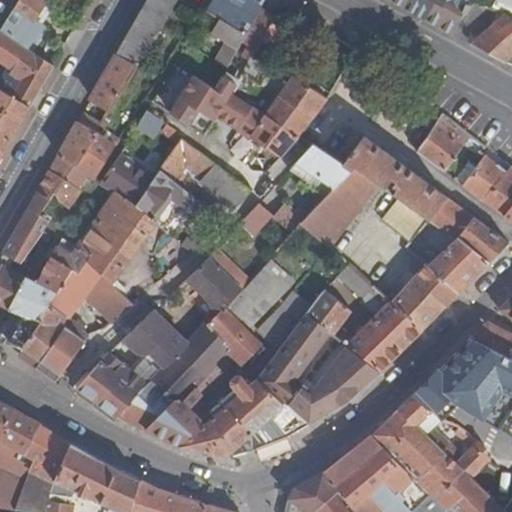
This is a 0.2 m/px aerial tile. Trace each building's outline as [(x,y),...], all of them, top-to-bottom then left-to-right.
[(45,3),(40,0),(19,0),(0,31),(26,48),(42,27),(34,22),(45,3)] [(178,0),(148,0),(117,54),(92,98),(110,109),(138,66),(178,0)] [(265,0),(214,0),(207,11),(220,19),(212,31),(226,40),(216,59),(228,67),(238,48),(245,36),(246,36),(261,8),(265,0)] [(391,0),(452,33),(463,11),(466,12),(469,6),(466,4),(467,0),(391,0)] [(325,20),(306,10),(294,32),(313,42),(325,20)] [(511,18),(504,13),(470,43),(505,63),(511,56),(511,18)] [(296,38),(271,22),(262,39),(285,55),(296,38)] [(0,31),(0,61),(9,67),(0,81),(0,159),(31,106),(38,94),(54,65),(26,48),(0,31)] [(349,46),(328,32),(315,50),(318,58),(332,67),(349,46)] [(271,67),(253,56),(243,73),(260,84),(271,67)] [(332,67),(318,58),(305,76),(331,93),(343,75),(332,67)] [(299,79),(293,75),(289,80),(287,83),(292,87),(299,79)] [(292,87),(287,83),(266,115),(299,137),(327,98),(299,79),(292,87)] [(448,118),(462,105),(466,101),(441,86),(425,100),(442,113),(448,118)] [(251,137),(252,136),(282,156),(299,137),(266,115),(254,107),(239,129),(251,137)] [(164,123),(146,112),(137,127),(155,139),(164,123)] [(448,118),(442,113),(417,151),(445,172),(471,136),(448,118)] [(91,129),(78,121),(50,170),(64,180),(76,165),(96,132),(91,129)] [(184,136),(167,125),(162,132),(179,143),(182,138),(184,136)] [(116,146),(96,132),(76,165),(64,180),(78,189),(89,175),(95,179),(116,146)] [(364,136),(343,164),(351,170),(355,167),(378,183),(399,199),(429,220),(447,198),(364,136)] [(251,189),(182,138),(179,143),(161,170),(179,184),(188,173),(201,183),(234,209),(251,189)] [(343,164),(313,144),(312,145),(311,146),(290,169),(310,182),(313,189),(326,197),(351,170),(343,164)] [(156,177),(121,153),(101,183),(116,193),(118,191),(136,205),(156,177)] [(507,170),(486,154),(476,167),(462,185),(483,201),(507,170)] [(462,185),(476,167),(469,161),(454,179),(462,185)] [(378,183),(355,167),(351,170),(326,197),(305,219),(303,220),(331,245),(378,183)] [(511,170),(509,167),(507,170),(483,201),(503,216),(511,204),(511,170)] [(64,180),(50,170),(38,192),(50,199),(54,193),(59,201),(68,208),(81,190),(78,189),(64,180)] [(179,184),(161,170),(156,177),(136,205),(118,191),(116,193),(79,245),(93,256),(88,262),(113,286),(156,224),(165,231),(167,229),(168,228),(170,228),(171,227),(172,226),(173,225),(174,224),(175,222),(175,221),(176,220),(176,218),(177,217),(177,215),(178,214),(175,212),(174,211),(174,210),(174,209),(178,204),(185,209),(195,197),(191,195),(179,184)] [(201,183),(188,173),(179,184),(191,195),(201,183)] [(50,199),(38,192),(3,253),(20,262),(21,261),(44,231),(43,230),(34,224),(46,206),(50,199)] [(474,217),(447,198),(429,220),(457,238),(457,237),(474,217)] [(429,220),(399,199),(382,219),(410,243),(429,220)] [(272,214),(259,203),(241,223),(253,234),(272,214)] [(295,211),(286,203),(275,217),(293,233),(302,222),(293,214),(295,211)] [(511,204),(503,216),(511,222),(511,204)] [(51,220),(41,214),(46,206),(34,224),(43,230),(44,230),(51,220)] [(305,219),(295,211),(293,214),(302,222),(303,220),(305,219)] [(508,243),(474,217),(457,237),(489,263),(508,243)] [(489,263),(457,237),(457,238),(428,265),(459,292),(489,263)] [(79,245),(63,238),(58,246),(73,254),(78,247),(79,245)] [(79,245),(78,247),(73,254),(58,246),(52,256),(37,282),(57,293),(73,268),(79,272),(88,262),(93,256),(79,245)] [(239,271),(216,249),(208,258),(199,268),(186,280),(205,297),(217,314),(241,290),(230,280),(239,271)] [(147,384),(117,417),(147,430),(180,446),(228,456),(256,449),(287,437),(309,424),(258,376),(273,357),(249,333),(291,289),(293,287),(277,272),(280,268),(271,259),(250,281),(241,290),(217,314),(207,323),(233,349),(203,378),(179,402),(152,378),(147,384)] [(40,323),(23,347),(41,361),(66,327),(85,341),(90,335),(68,320),(88,299),(113,323),(135,305),(113,286),(88,262),(79,272),(73,268),(57,293),(38,322),(40,323)] [(29,278),(0,263),(0,304),(11,310),(12,307),(10,307),(25,280),(28,281),(29,278)] [(393,302),(350,263),(339,275),(362,298),(360,300),(376,315),(353,338),(338,328),(352,311),(326,290),(312,307),(307,313),(381,372),(423,331),(393,302)] [(459,292),(428,265),(421,273),(393,302),(423,331),(452,300),(459,292)] [(296,283),(280,268),(277,272),(293,287),(296,283)] [(250,281),(239,271),(230,280),(241,290),(250,281)] [(57,293),(37,282),(19,313),(23,315),(38,322),(57,293)] [(295,292),(291,289),(249,333),(273,357),(277,351),(257,331),(295,292)] [(312,307),(295,292),(257,331),(277,351),(307,313),(312,307)] [(511,297),(499,310),(511,317),(511,297)] [(154,311),(152,312),(123,339),(139,352),(150,352),(149,354),(163,367),(152,378),(179,402),(203,378),(176,352),(186,342),(154,311)] [(381,372),(307,313),(277,351),(273,357),(258,376),(309,424),(346,403),(381,372)] [(38,322),(23,315),(8,341),(23,347),(40,323),(38,322)] [(207,323),(205,321),(186,342),(176,352),(203,378),(233,349),(207,323)] [(511,333),(488,321),(487,321),(471,337),(511,357),(511,333)] [(85,341),(66,327),(41,361),(60,375),(85,341)] [(126,367),(109,352),(76,386),(95,402),(126,367)] [(147,384),(126,367),(95,402),(116,419),(117,417),(147,384)] [(415,394),(373,434),(437,494),(463,470),(470,478),(490,461),(488,460),(487,458),(486,455),(485,453),(485,451),(484,448),(484,446),(484,444),(478,440),(473,446),(457,462),(451,468),(440,457),(443,454),(443,450),(427,434),(442,420),(432,408),(430,410),(415,394)] [(15,409),(0,401),(0,506),(40,511),(45,511),(46,502),(54,480),(71,442),(15,409)] [(478,440),(461,427),(455,433),(473,446),(478,440)] [(449,508),(372,434),(325,471),(360,511),(454,511),(450,508),(449,508)] [(100,458),(71,442),(54,480),(46,502),(45,511),(72,511),(73,506),(66,505),(67,496),(72,493),(74,489),(110,506),(107,511),(130,511),(141,480),(100,458)] [(457,462),(443,450),(443,454),(440,457),(451,468),(457,462)] [(504,511),(501,508),(470,478),(463,470),(437,494),(450,508),(454,503),(462,511),(504,511)] [(360,511),(325,471),(295,487),(289,497),(286,511),(360,511)] [(158,488),(141,480),(130,511),(237,511),(204,503),(158,488)]
